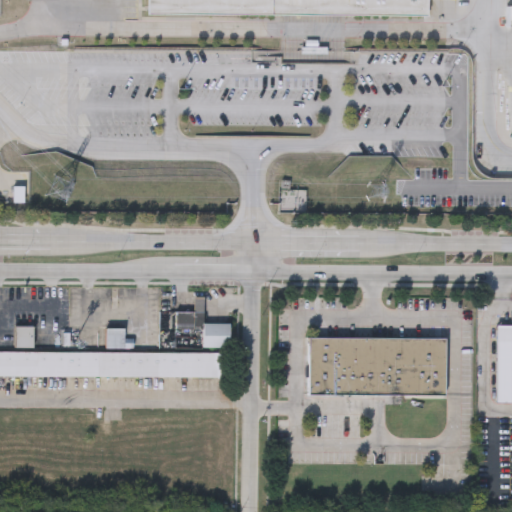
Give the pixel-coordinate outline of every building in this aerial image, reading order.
[(511,0),(511,26),(508,26),(508,6),(511,6),(511,0),(427,0),(427,14),(146,12),(146,0),(511,0)] [(230,325),(230,349),(202,349),(202,345),(176,345),(175,313),(202,313),(203,325),(230,325)] [(511,403),(495,403),(495,327),(511,327),(511,403)] [(32,350),(14,350),(14,328),(32,328),(32,350)] [(105,351),(105,329),(124,329),(124,351),(105,351)] [(307,339),(445,340),(444,398),(306,397),(307,339)] [(0,353),(220,354),(220,379),(0,378),(0,353)]
